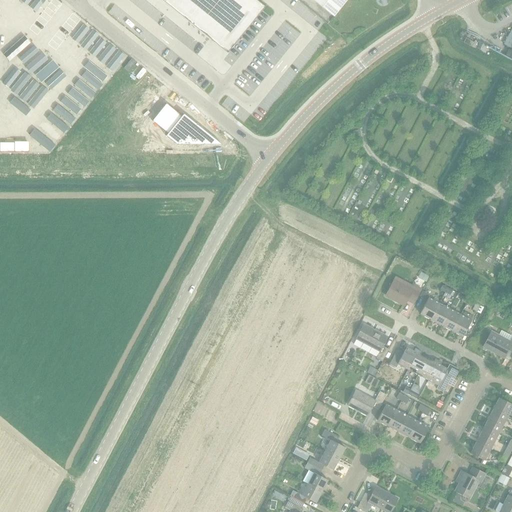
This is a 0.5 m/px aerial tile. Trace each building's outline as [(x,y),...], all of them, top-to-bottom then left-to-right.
[(161,0),(210,39),(219,27),(224,31),(229,36),(230,36),(248,13),(255,19),(264,7),(256,0),(161,0)] [(313,0),(333,16),(346,0),(313,0)] [(166,103),(152,121),(167,133),(165,136),(176,145),(221,145),(183,114),(181,116),(166,103)] [(420,272),(418,277),(426,282),(429,276),(428,275),(423,272),(423,273),(420,272)] [(413,289),(405,285),(406,283),(395,277),(385,295),(404,305),(407,300),(413,303),(420,289),(414,286),(413,289)] [(422,291),(420,296),(427,300),(428,297),(430,295),(422,291)] [(431,319),(439,303),(428,297),(427,300),(420,313),(431,319)] [(441,325),(450,308),(439,303),(431,319),(441,325)] [(452,330),(460,314),(450,308),(441,325),(452,330)] [(460,314),(452,330),(463,336),(471,320),(460,314)] [(376,358),(382,362),(388,350),(382,347),(387,338),(363,325),(356,338),(380,351),(376,358)] [(511,336),(500,331),(498,335),(491,332),(483,347),(492,352),(492,350),(504,356),(508,350),(511,352),(511,336)] [(408,369),(416,353),(406,347),(404,352),(397,349),(389,364),(396,367),(397,364),(408,369)] [(418,375),(427,358),(416,353),(408,369),(418,375)] [(428,380),(437,363),(427,358),(418,375),(428,380)] [(437,363),(428,380),(438,385),(436,389),(443,392),(450,377),(444,374),(447,369),(437,363)] [(370,366),(367,372),(374,376),(377,370),(370,366)] [(371,406),(378,410),(386,395),(380,391),(374,401),(355,391),(348,405),(367,415),(371,406)] [(402,401),(404,396),(398,393),(396,398),(402,401)] [(493,409),(507,416),(511,406),(511,404),(499,397),(493,409)] [(457,409),(459,405),(450,400),(448,405),(457,409)] [(388,426),(397,410),(386,404),(377,421),(388,426)] [(423,412),(425,407),(420,404),(417,409),(423,412)] [(501,427),(507,416),(493,409),(487,420),(501,427)] [(399,432),(407,416),(397,410),(388,426),(399,432)] [(319,420),(312,416),(309,422),(316,425),(319,420)] [(409,438),(418,422),(407,416),(399,432),(409,438)] [(496,438),(501,427),(487,420),(481,431),(496,438)] [(418,422),(409,438),(420,443),(429,427),(418,422)] [(324,451),(339,459),(345,447),(336,442),(338,437),(324,430),(321,435),(330,440),(324,451)] [(490,449),(496,438),(481,431),(476,442),(490,449)] [(484,460),(490,449),(476,442),(470,453),(484,460)] [(333,470),(339,459),(324,451),(318,462),(309,458),(307,463),(321,470),(323,465),(333,470)] [(318,475),(321,470),(307,463),(304,468),(313,472),(307,484),(321,491),(327,480),(318,475)] [(455,490),(469,497),(478,480),(480,482),(485,473),(472,467),(468,475),(460,471),(457,477),(461,478),(455,490)] [(505,486),(509,478),(500,474),(497,482),(505,486)] [(315,503),(321,491),(307,484),(301,495),(292,491),(290,495),(304,503),(307,498),(315,503)] [(382,507),(390,511),(397,499),(375,487),(370,495),(364,492),(356,507),(363,511),(367,501),(382,508),(382,507)] [(274,490),(271,496),(277,499),(280,493),(274,490)] [(498,511),(511,511),(511,497),(508,495),(498,511)] [(289,511),(300,511),(302,509),(288,501),(284,507),(290,510),(289,511)]
